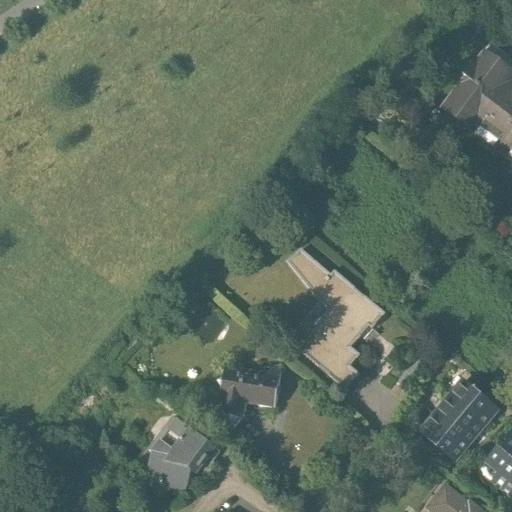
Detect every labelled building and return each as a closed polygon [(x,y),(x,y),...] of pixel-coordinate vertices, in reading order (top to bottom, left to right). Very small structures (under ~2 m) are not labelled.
[(511,56),(498,46),(456,103),(511,144),(511,56)] [(301,339),(358,386),(371,370),(363,363),(373,351),(363,342),(381,321),(387,326),(400,311),(348,268),(345,271),(315,246),(300,257),(342,309),(329,325),(320,317),(301,339)] [(278,370),(239,363),(234,394),(240,395),(237,409),(256,412),(258,398),(288,404),(295,366),(279,364),(278,370)] [(477,376),(462,394),(495,422),(510,405),(477,376)] [(495,422),(462,394),(447,410),(480,439),(495,422)] [(480,439),(447,410),(431,429),(464,457),(480,439)] [(166,439),(158,481),(199,486),(203,466),(207,468),(227,441),(185,411),(166,439)] [(511,443),(496,463),(511,475),(511,443)] [(483,498),(458,479),(440,502),(453,511),(506,511),(484,496),(483,498)]
